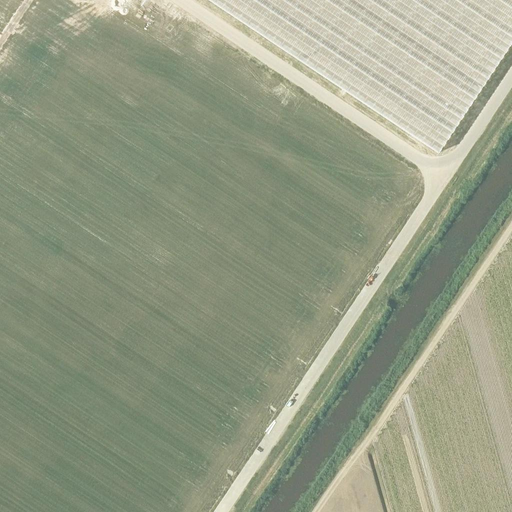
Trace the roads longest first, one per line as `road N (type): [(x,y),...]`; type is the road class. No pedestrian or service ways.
road 1 (unclassified): [(221,511),(444,176)]
road 2 (unclassified): [(444,176),(177,0)]
road 3 (unclassified): [(444,176),(511,76)]
